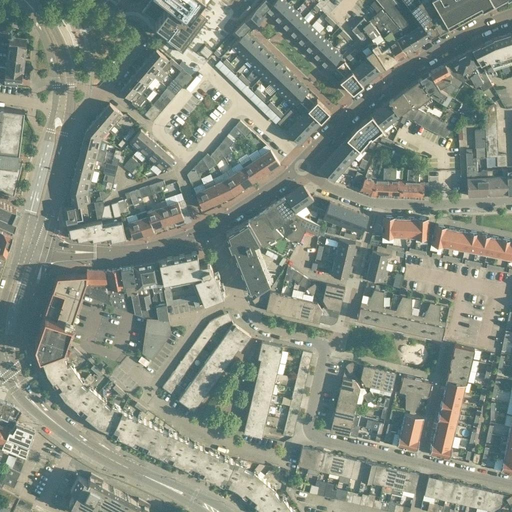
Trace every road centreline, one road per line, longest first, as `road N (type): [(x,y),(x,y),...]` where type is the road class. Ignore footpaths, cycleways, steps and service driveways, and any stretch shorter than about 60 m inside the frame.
road 1 (residential): [(309,431),(285,455),(273,456),(208,437),(151,398),(151,386),(203,313),(239,296)]
road 2 (residential): [(349,112),(447,41),(511,12)]
road 3 (residential): [(378,203),(339,340),(322,346)]
road 4 (tertiary): [(54,107),(23,237)]
road 5 (residential): [(511,201),(378,203)]
road 6 (tertiary): [(36,234),(68,111)]
road 7 (residential): [(451,339),(420,462)]
